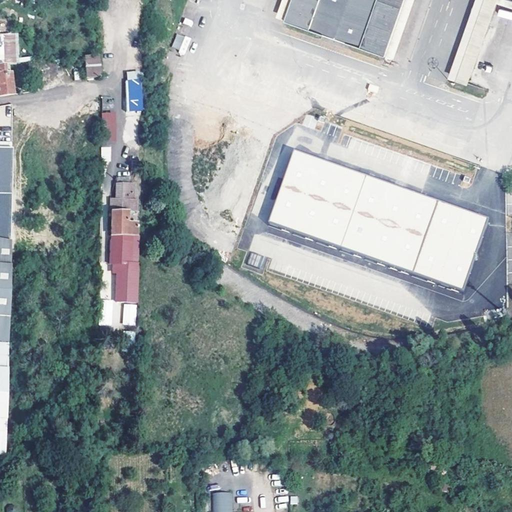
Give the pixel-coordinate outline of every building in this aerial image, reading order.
[(292,0),(286,21),(386,56),(405,0),(292,0)] [(478,0),(451,80),(470,87),(499,0),(478,0)] [(177,33),(171,48),(184,53),(189,38),(177,33)] [(97,54),(82,56),(84,79),(100,77),(97,54)] [(9,64),(0,64),(0,96),(13,94),(9,64)] [(126,72),(128,111),(144,110),(142,71),(126,72)] [(194,212),(221,220),(252,120),(186,100),(167,159),(180,163),(170,192),(198,201),(194,212)] [(101,113),(101,139),(111,139),(111,113),(101,113)] [(101,161),(111,161),(111,146),(101,146),(101,161)] [(440,210),(296,160),(271,232),(416,282),(440,210)] [(111,237),(125,236),(124,211),(132,211),(133,200),(130,200),(130,185),(126,184),(126,179),(114,179),(114,184),(113,184),(113,199),(108,200),(108,211),(109,211),(111,237)] [(490,228),(440,210),(416,282),(464,299),(490,228)] [(0,461),(5,461),(9,242),(0,240),(0,461)] [(109,264),(136,264),(136,242),(136,241),(110,240),(109,264)] [(248,263),(262,268),(264,261),(259,260),(260,256),(251,253),(248,263)] [(136,325),(136,304),(123,304),(123,325),(136,325)] [(232,511),(232,492),(213,493),(213,511),(232,511)]
